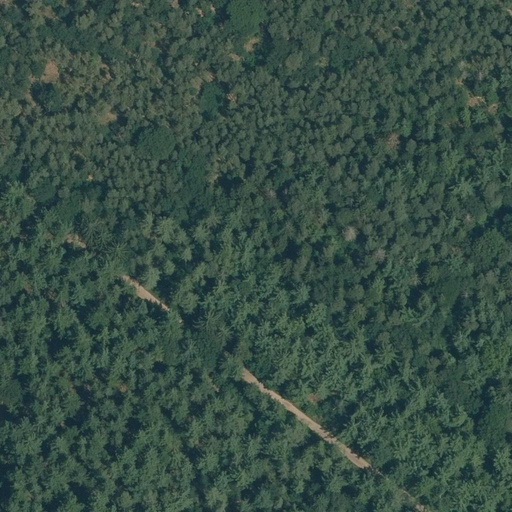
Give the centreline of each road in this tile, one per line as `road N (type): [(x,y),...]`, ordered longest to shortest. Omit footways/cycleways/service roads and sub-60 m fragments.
road 1 (track): [(0,182),(422,511)]
road 2 (unknown): [(0,374),(12,383),(35,379),(107,298),(156,265),(186,224),(198,181),(192,132),(200,58),(224,19),(201,0)]
